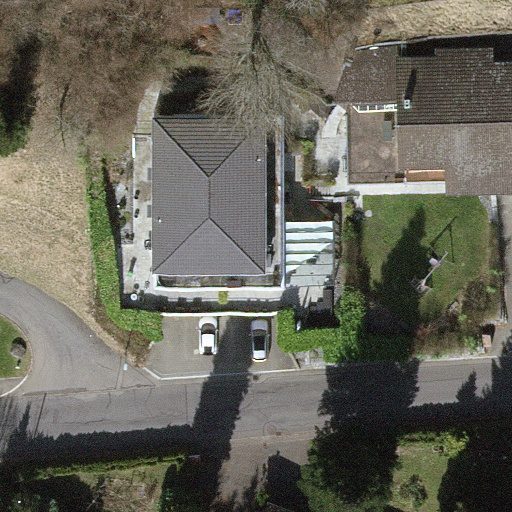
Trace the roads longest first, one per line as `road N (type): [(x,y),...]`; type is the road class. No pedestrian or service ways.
road 1 (tertiary): [(89,423),(511,389)]
road 2 (residential): [(89,423),(80,343),(0,294)]
